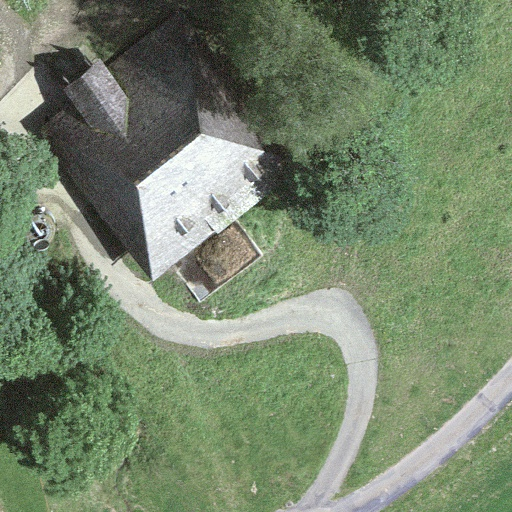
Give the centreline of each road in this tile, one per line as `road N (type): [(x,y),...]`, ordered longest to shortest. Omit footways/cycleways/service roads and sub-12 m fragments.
road 1 (track): [(0,131),(101,266),(161,322),(216,334),(320,315),(354,340),(361,389),(313,511)]
road 2 (unclassified): [(350,511),(429,460),(511,377)]
